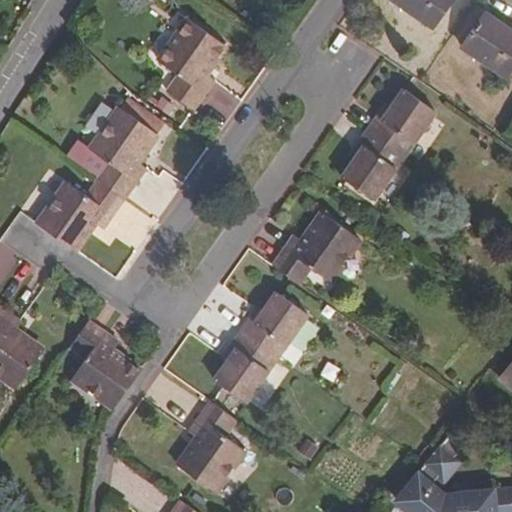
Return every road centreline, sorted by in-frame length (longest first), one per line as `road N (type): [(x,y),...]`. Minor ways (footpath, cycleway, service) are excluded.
road 1 (residential): [(124,296),(173,324),(332,92),(289,61)]
road 2 (residential): [(124,296),(289,61)]
